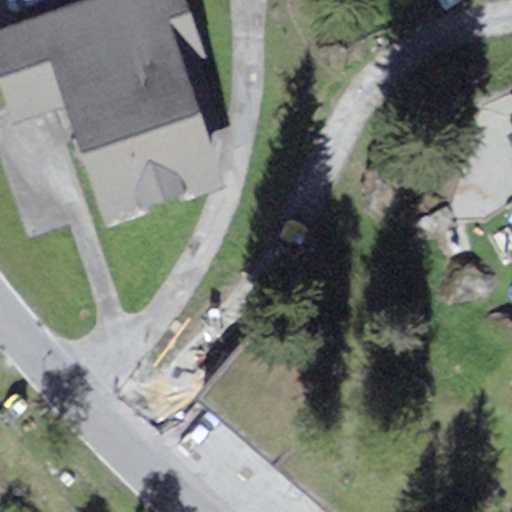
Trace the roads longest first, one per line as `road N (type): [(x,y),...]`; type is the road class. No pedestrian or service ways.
road 1 (residential): [(122,441),(238,302),(356,117),(437,39),(511,21)]
road 2 (residential): [(78,396),(217,238),(269,52),(268,0)]
